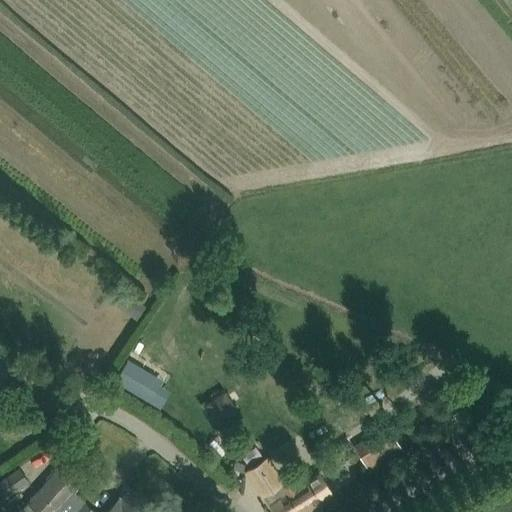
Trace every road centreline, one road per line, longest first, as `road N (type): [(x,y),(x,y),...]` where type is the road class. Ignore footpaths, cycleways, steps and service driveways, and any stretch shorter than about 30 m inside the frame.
road 1 (unclassified): [(243,511),(203,467),(145,426),(57,403),(0,359)]
road 2 (unclassified): [(511,442),(392,511)]
